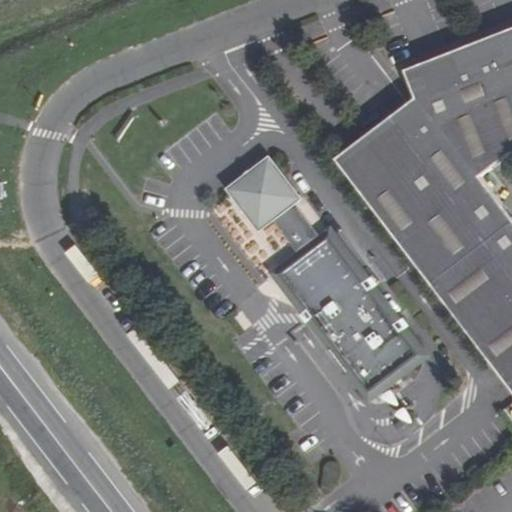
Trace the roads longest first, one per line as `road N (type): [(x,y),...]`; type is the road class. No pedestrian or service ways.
road 1 (unclassified): [(257,511),(55,251),(37,191),(49,133),(76,99),(308,0)]
road 2 (primary): [(2,376),(106,511)]
